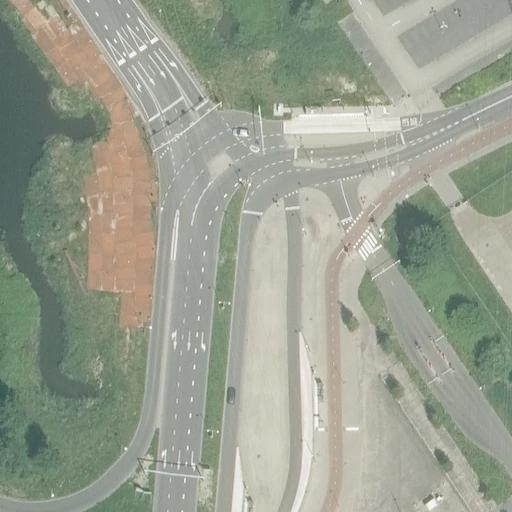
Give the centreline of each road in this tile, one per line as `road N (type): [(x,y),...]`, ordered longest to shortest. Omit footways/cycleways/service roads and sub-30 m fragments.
road 1 (trunk): [(144,60),(167,184),(150,401),(138,453),(123,474),(44,511)]
road 2 (secondary): [(222,511),(244,241),(257,201),(286,180)]
road 3 (secondary): [(197,228),(173,511)]
road 4 (secondary): [(451,125),(362,149),(248,164)]
road 5 (trunk): [(144,60),(178,116),(197,228)]
road 6 (secondary): [(286,180),(391,161),(451,125)]
road 7 (trunk): [(144,60),(191,93),(248,164)]
